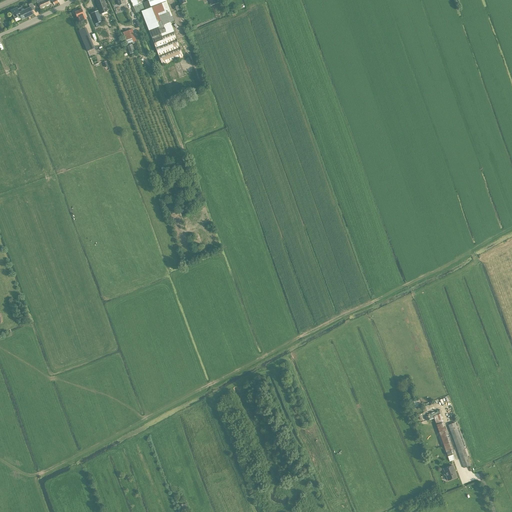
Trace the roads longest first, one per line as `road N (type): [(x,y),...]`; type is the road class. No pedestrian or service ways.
road 1 (track): [(349,327),(344,315),(329,322),(69,459),(72,473),(97,459)]
road 2 (track): [(470,252),(344,315)]
